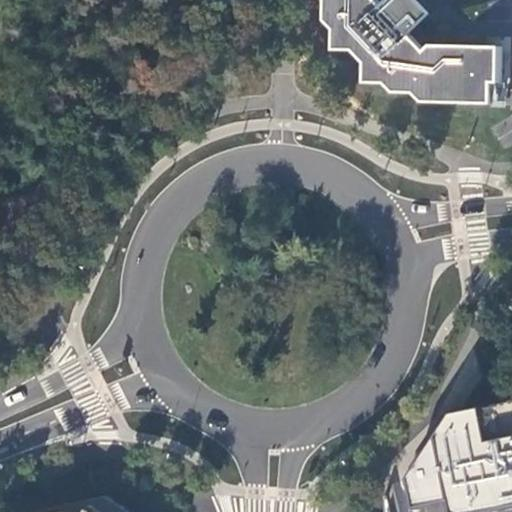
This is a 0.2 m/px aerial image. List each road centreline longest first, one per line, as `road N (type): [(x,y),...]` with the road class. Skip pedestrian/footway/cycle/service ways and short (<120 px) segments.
road 1 (secondary): [(388,204),(313,158),(278,153),(219,165),(192,180),(152,224),(139,252),(133,311)]
road 2 (secondary): [(295,437),(347,421),(390,383),(415,331),(414,258)]
road 3 (secondary): [(0,448),(74,416),(168,391)]
road 4 (secondary): [(133,311),(94,358),(0,410)]
road 5 (secondary): [(511,207),(456,212),(388,204)]
